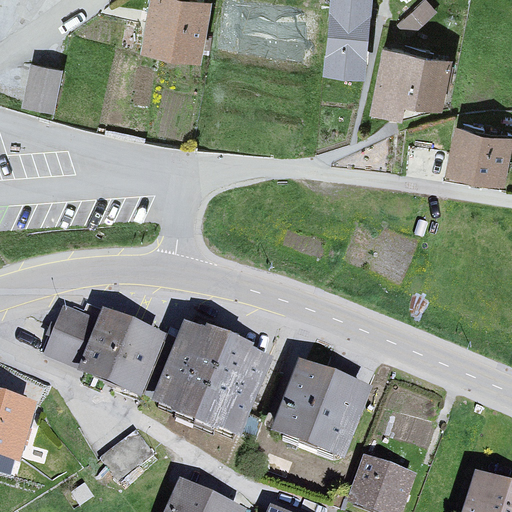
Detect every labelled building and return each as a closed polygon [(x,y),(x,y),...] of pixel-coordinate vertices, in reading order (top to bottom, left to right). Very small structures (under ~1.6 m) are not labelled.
[(208,0),(148,0),(142,52),(201,60),(208,0)] [(371,0),(331,0),(323,72),(363,76),(371,0)] [(453,56),(382,43),(369,111),(402,118),(404,107),(442,114),(453,56)] [(62,68),(28,62),(20,107),(54,113),(62,68)] [(511,136),(511,132),(455,124),(446,177),(504,186),(511,136)] [(61,308),(40,355),(74,379),(94,324),(61,308)] [(132,402),(158,345),(99,313),(94,324),(74,379),(132,402)] [(265,369),(176,329),(138,410),(227,450),(265,369)] [(362,396),(289,370),(264,442),(336,467),(362,396)] [(28,410),(0,402),(0,464),(13,468),(28,410)] [(158,460),(136,431),(99,459),(122,488),(158,460)] [(402,511),(413,480),(360,463),(344,510),(350,511),(402,511)] [(511,511),(511,493),(466,480),(457,511),(511,511)] [(229,511),(174,489),(164,511),(229,511)]
